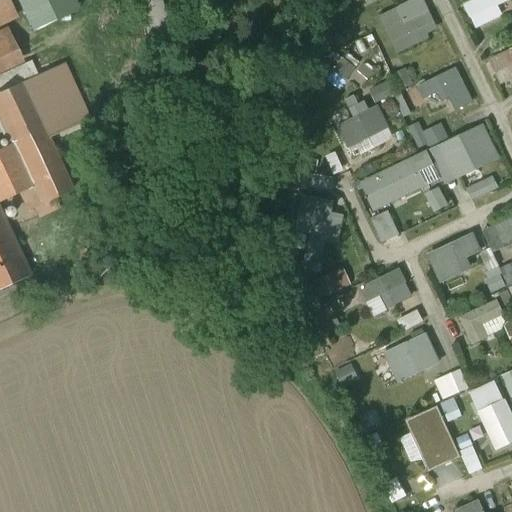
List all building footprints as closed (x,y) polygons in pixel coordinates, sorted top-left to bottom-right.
[(4,0),(0,0),(0,25),(14,19),(4,0)] [(47,22),(37,0),(18,0),(30,29),(47,22)] [(165,0),(142,0),(145,32),(168,30),(165,0)] [(503,16),(498,6),(510,0),(475,0),(464,5),(476,29),(503,16)] [(398,9),(379,18),(397,54),(430,39),(427,34),(437,29),(428,10),(404,22),(398,9)] [(8,31),(0,34),(0,59),(17,51),(8,31)] [(511,50),(490,61),(501,85),(511,79),(511,50)] [(357,70),(345,60),(328,80),(340,90),(357,70)] [(365,64),(353,80),(362,87),(374,71),(365,64)] [(60,66),(23,83),(44,130),(48,138),(85,121),(60,66)] [(473,102),(456,68),(417,88),(424,100),(438,93),(442,102),(450,99),(456,110),(473,102)] [(413,85),(406,70),(391,77),(398,92),(413,85)] [(23,83),(0,94),(0,121),(5,132),(11,145),(12,145),(44,130),(23,83)] [(392,98),(386,83),(370,90),(376,105),(392,98)] [(411,114),(401,93),(393,96),(404,118),(411,114)] [(354,119),(370,111),(365,102),(358,105),(354,97),(345,101),(354,119)] [(390,129),(379,106),(370,111),(354,119),(338,127),(349,150),(390,129)] [(431,150),(449,142),(441,124),(423,133),(431,150)] [(499,160),(483,126),(449,142),(431,150),(446,184),(499,160)] [(44,130),(12,145),(32,188),(41,206),(73,191),(48,138),(44,130)] [(0,203),(32,188),(12,145),(11,145),(0,150),(0,203)] [(434,166),(427,152),(360,184),(374,212),(427,187),(420,173),(434,166)] [(343,171),(336,153),(326,158),(334,175),(343,171)] [(312,175),(315,175),(317,161),(300,158),(298,172),(312,175)] [(441,180),(434,166),(420,173),(427,187),(441,180)] [(309,188),(312,175),(298,172),(295,188),(309,191),(309,188)] [(315,175),(312,175),(309,188),(332,192),(334,179),(315,175)] [(498,188),(493,178),(467,190),(472,201),(498,188)] [(448,206),(439,189),(425,196),(435,214),(448,206)] [(334,202),(303,196),(295,233),(310,236),(305,262),(321,265),(326,242),(338,244),(344,216),(332,214),(334,202)] [(0,213),(0,290),(30,276),(0,213)] [(511,216),(494,224),(495,227),(505,248),(511,245),(511,216)] [(392,235),(384,217),(373,222),(382,240),(392,235)] [(494,253),(505,248),(495,227),(484,232),(494,253)] [(481,252),(473,234),(427,256),(440,284),(472,270),(467,259),(481,252)] [(498,267),(490,250),(480,254),(489,271),(498,267)] [(300,270),(319,274),(321,266),(302,262),(300,270)] [(511,264),(500,270),(508,287),(511,285),(511,264)] [(351,286),(344,269),(311,284),(318,300),(351,286)] [(413,298),(400,269),(361,288),(368,302),(380,296),(387,310),(413,298)] [(492,294),(506,287),(500,276),(486,282),(492,294)] [(511,304),(511,300),(507,291),(500,295),(506,308),(511,304)] [(372,317),(387,310),(380,296),(368,302),(365,303),(372,317)] [(504,316),(498,302),(462,319),(473,345),(488,339),(487,338),(505,329),(503,325),(506,324),(503,316),(504,316)] [(340,328),(329,305),(310,314),(320,337),(340,328)] [(424,323),(418,312),(398,321),(404,333),(424,323)] [(511,321),(506,324),(503,325),(505,329),(511,343),(511,321)] [(440,364),(426,335),(385,354),(398,383),(440,364)] [(464,355),(458,343),(451,346),(456,358),(464,355)] [(358,380),(351,366),(338,374),(345,387),(358,380)] [(469,389),(460,371),(442,379),(444,384),(450,397),(469,389)] [(471,393),(480,413),(503,402),(494,383),(471,393)] [(436,404),(450,397),(444,384),(430,391),(436,404)] [(461,417),(454,400),(442,405),(449,422),(461,417)] [(511,443),(511,414),(505,401),(503,402),(480,413),(478,413),(495,451),(511,443)] [(384,426),(376,407),(356,416),(365,435),(384,426)] [(445,424),(440,414),(428,419),(432,429),(445,424)] [(461,469),(444,432),(424,441),(435,466),(444,462),(450,475),(461,469)] [(392,502),(408,496),(400,475),(384,481),(392,502)] [(484,511),(479,501),(457,511),(456,511),(484,511)]
